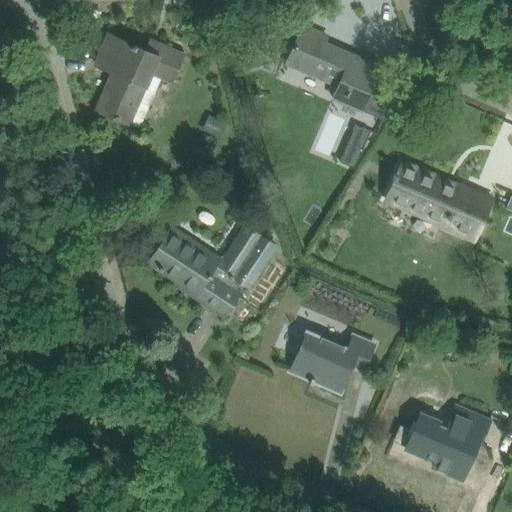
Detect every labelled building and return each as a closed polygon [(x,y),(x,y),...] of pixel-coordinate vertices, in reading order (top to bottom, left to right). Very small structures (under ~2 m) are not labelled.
[(303,26),(288,61),(339,84),(337,88),(334,95),(333,97),(334,98),(344,102),(386,120),(393,102),(368,91),(379,66),(352,55),(351,57),(323,45),(327,36),(303,26)] [(237,38),(246,69),(265,64),(256,32),(237,38)] [(150,70),(171,80),(182,54),(160,45),(156,55),(109,34),(96,64),(113,71),(97,110),(127,123),(150,70)] [(356,124),(340,161),(354,167),(370,131),(356,124)] [(395,178),(386,199),(443,224),(443,226),(475,239),(492,198),(460,184),(460,186),(402,161),(396,174),(395,173),(393,177),(395,178)] [(223,257),(173,224),(149,260),(195,291),(192,295),(223,316),(239,292),(236,290),(241,283),(251,289),(279,245),(244,223),(223,257)] [(307,332),(304,339),(291,370),(311,378),(309,382),(312,383),(313,379),(340,390),(352,360),(364,365),(374,343),(353,334),(347,349),(307,332)] [(464,471),(475,444),(476,441),(479,442),(485,431),(489,421),(455,406),(447,425),(420,413),(406,446),(435,459),(432,465),(450,473),(453,467),(464,471)]
